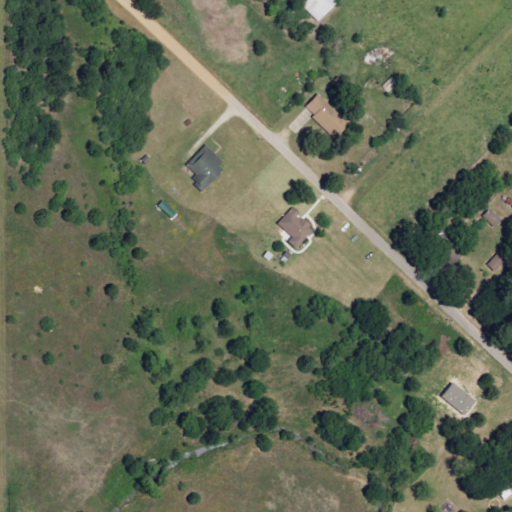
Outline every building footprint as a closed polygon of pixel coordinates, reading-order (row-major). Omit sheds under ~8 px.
[(303,107),(333,138),(346,126),(316,95),(303,107)] [(201,192),(225,167),(203,147),(185,166),(194,175),(188,180),(201,192)] [(276,224),(290,238),(286,242),(294,249),(312,230),(290,209),(276,224)] [(495,227),(501,219),(487,209),(481,218),(495,227)] [(452,264),(464,251),(440,229),(428,242),(452,264)] [(439,397),(462,417),(474,402),(451,383),(439,397)]
